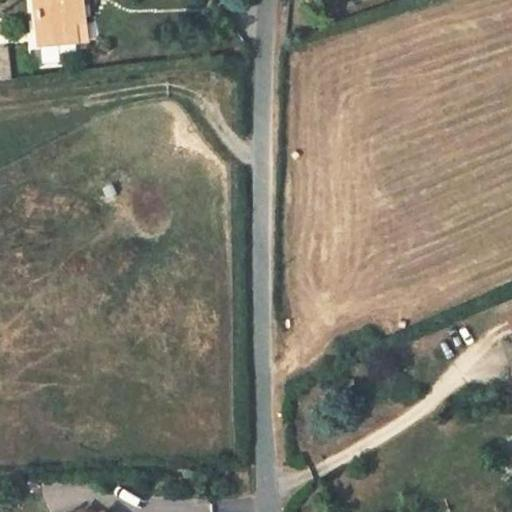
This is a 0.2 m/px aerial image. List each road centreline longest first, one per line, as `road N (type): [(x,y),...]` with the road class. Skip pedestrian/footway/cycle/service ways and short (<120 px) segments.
road 1 (tertiary): [(273,0),(261,176),(266,511)]
road 2 (unknown): [(270,511),(419,437),(511,356)]
